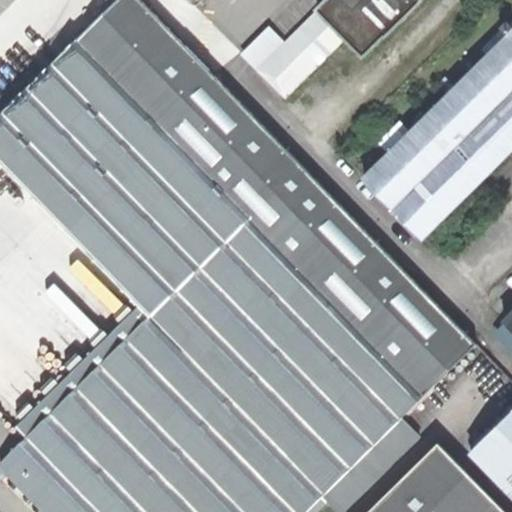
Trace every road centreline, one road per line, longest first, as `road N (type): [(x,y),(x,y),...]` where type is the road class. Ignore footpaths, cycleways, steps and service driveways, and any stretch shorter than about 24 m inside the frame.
road 1 (unclassified): [(265,0),(215,48),(458,301),(511,249)]
road 2 (unknown): [(467,0),(314,150)]
